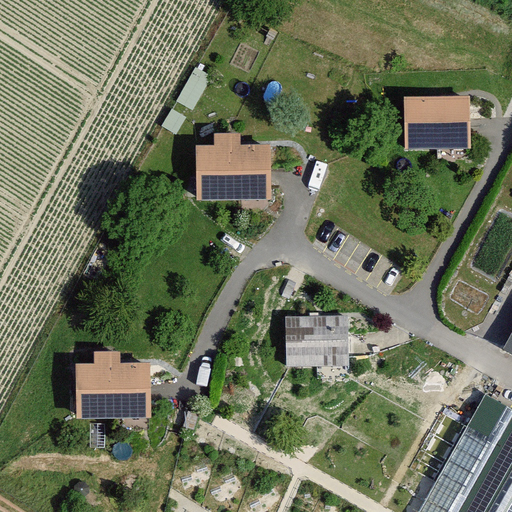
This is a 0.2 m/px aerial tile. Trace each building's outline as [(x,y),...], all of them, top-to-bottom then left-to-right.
[(467,148),(467,102),(407,103),(408,149),(467,148)] [(268,198),(268,149),(199,148),(199,198),(268,198)] [(97,245),(87,267),(111,278),(121,256),(97,245)] [(346,363),(345,318),(288,319),(289,364),(346,363)] [(511,338),(502,356),(511,361),(511,338)] [(80,414),(146,413),(145,368),(78,369),(80,414)] [(511,511),(511,411),(486,397),(420,511),(511,511)]
